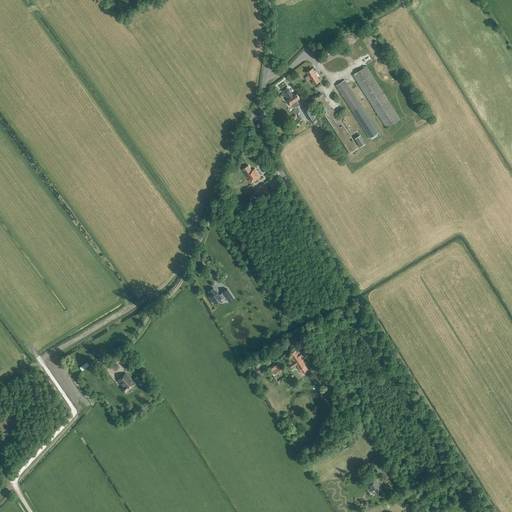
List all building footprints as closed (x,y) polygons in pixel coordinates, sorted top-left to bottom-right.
[(359,53),(365,63),(372,59),(365,49),(359,53)] [(386,128),(400,120),(366,67),(353,75),(386,128)] [(314,85),(320,81),(313,69),(307,73),(308,76),(311,80),(314,85)] [(378,134),(344,81),(336,86),(370,139),(378,134)] [(297,102),(300,100),(297,94),(295,95),(294,94),(292,95),(289,91),(284,94),(288,100),(286,101),(290,107),(292,105),(294,108),(296,107),(297,106),(299,104),(297,102)] [(350,154),(358,148),(333,109),(332,110),(323,95),(314,100),(324,115),(325,114),(350,154)] [(312,104),(308,106),(314,119),(319,117),(312,104)] [(302,110),(309,122),(313,120),(306,108),(302,110)] [(317,129),(324,138),(327,135),(321,127),(317,129)] [(361,147),(365,144),(359,135),(356,137),(357,138),(355,139),(361,147)] [(251,184),(261,178),(255,169),(252,171),(249,166),(243,169),(243,170),(244,172),(245,172),(246,174),(245,174),(246,176),(251,184)] [(270,191),(264,183),(259,187),(262,192),(264,191),(265,194),(270,191)] [(246,199),(258,193),(253,185),(242,192),(246,199)] [(213,303),(220,299),(221,300),(225,297),(228,302),(233,299),(227,290),(222,293),(222,294),(219,296),(216,292),(213,288),(208,291),(211,295),(209,296),(213,303)] [(294,361),(288,365),(290,369),(296,365),(300,370),(302,374),(308,369),(306,366),(300,357),(307,353),(311,350),(308,347),(304,349),(300,352),(301,354),(298,356),(295,352),(289,355),(292,360),(293,360),(294,361)] [(276,375),(282,370),(276,362),(270,367),(276,375)] [(125,393),(135,384),(125,373),(117,381),(123,386),(121,388),(125,393)] [(139,384),(142,387),(147,383),(139,374),(134,379),(138,384),(139,384)] [(278,382),(274,376),(272,378),(277,386),(282,383),(280,380),(278,382)] [(391,467),(393,466),(386,453),(382,455),(385,461),(387,460),(391,467)] [(380,456),(372,461),(376,467),(384,462),(380,456)] [(377,492),(382,488),(375,478),(367,483),(374,494),(377,492)]
